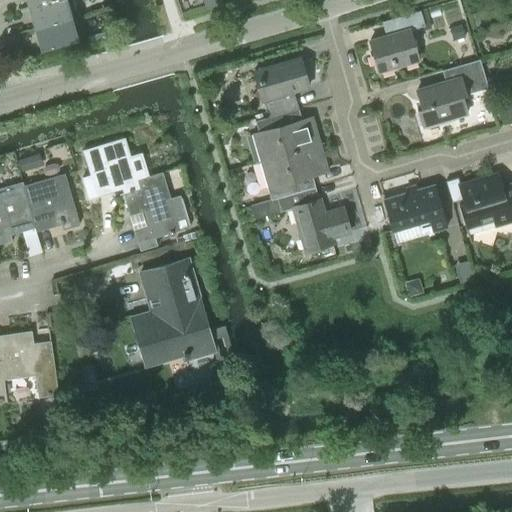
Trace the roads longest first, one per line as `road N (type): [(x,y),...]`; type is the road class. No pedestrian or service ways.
road 1 (primary): [(0,497),(511,436)]
road 2 (unclassified): [(142,511),(511,469)]
road 3 (residential): [(323,8),(360,179),(511,143)]
road 4 (residential): [(0,102),(170,53)]
road 5 (residential): [(323,8),(170,53)]
road 6 (residential): [(0,282),(123,248)]
